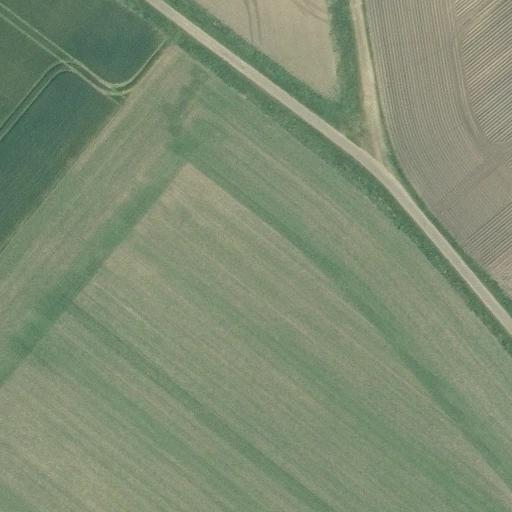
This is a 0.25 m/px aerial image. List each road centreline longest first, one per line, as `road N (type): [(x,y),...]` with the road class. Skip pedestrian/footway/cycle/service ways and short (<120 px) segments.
road 1 (unclassified): [(511,329),(380,173),(150,0)]
road 2 (track): [(380,173),(351,0)]
